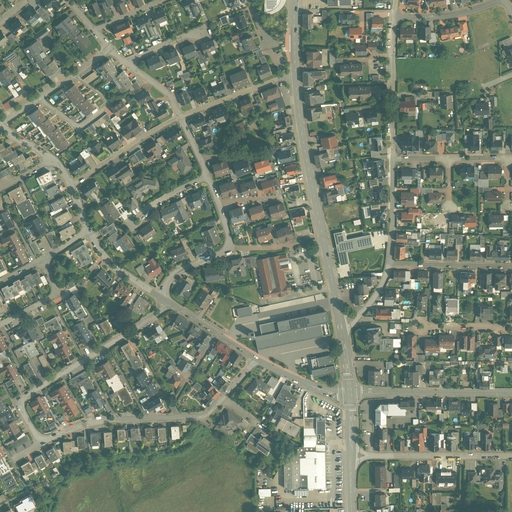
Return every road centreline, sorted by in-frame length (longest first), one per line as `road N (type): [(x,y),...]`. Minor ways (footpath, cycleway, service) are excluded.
road 1 (secondary): [(295,72),(342,330)]
road 2 (residential): [(170,302),(22,397),(41,444)]
road 3 (residential): [(349,394),(320,391),(255,358),(170,302)]
road 4 (residential): [(349,394),(511,392)]
road 5 (residential): [(161,296),(177,271),(228,243),(208,177)]
road 6 (residential): [(393,159),(394,17)]
road 7 (residential): [(370,456),(511,456)]
road 8 (residential): [(176,416),(89,423),(41,444)]
road 9 (residential): [(0,125),(109,47)]
road 10 (residential): [(71,186),(180,118)]
road 11 (residential): [(180,118),(295,72)]
road 12 (residential): [(388,263),(511,267)]
